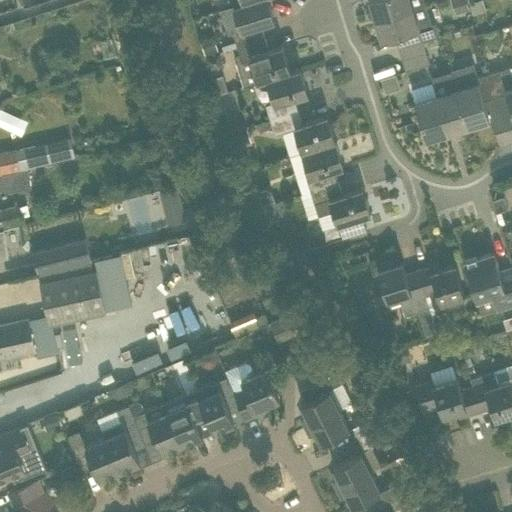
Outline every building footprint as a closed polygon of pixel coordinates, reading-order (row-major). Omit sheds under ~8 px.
[(264,4),(262,0),(249,0),(243,2),(234,5),(225,8),(237,46),(265,38),(261,25),(274,21),(268,3),(264,4)] [(369,0),(375,19),(426,4),(424,0),(369,0)] [(448,0),(449,12),(463,11),(462,0),(448,0)] [(432,24),(426,4),(375,19),(382,40),(395,36),(399,48),(424,41),(441,36),(437,23),(432,24)] [(237,46),(239,53),(234,55),(244,85),(267,78),(286,72),(283,65),(288,63),(282,45),(269,49),(265,38),(237,46)] [(399,48),(402,60),(427,52),(424,41),(399,48)] [(431,63),(427,52),(402,60),(406,71),(431,63)] [(511,75),(509,67),(489,74),(495,98),(507,94),(511,110),(511,75)] [(271,120),(298,111),(294,98),(303,96),(301,87),(305,86),(300,68),(286,72),(267,78),(275,101),(266,104),(271,120)] [(382,78),(384,83),(398,79),(396,74),(382,78)] [(484,101),(495,98),(489,74),(477,78),(479,82),(457,89),(469,126),(490,120),(484,101)] [(457,89),(437,95),(448,133),(469,126),(457,89)] [(448,133),(437,95),(415,102),(427,139),(448,133)] [(303,151),(335,141),(330,124),(325,125),(322,116),(302,123),(298,111),(271,120),(276,135),(296,128),(303,151)] [(235,133),(241,150),(253,146),(247,129),(235,133)] [(307,175),(312,191),(339,182),(335,170),(339,169),(336,160),(341,159),(335,141),(303,151),(310,174),(307,175)] [(39,164),(35,145),(16,149),(16,148),(0,151),(0,172),(36,165),(39,164)] [(4,192),(31,188),(29,171),(2,175),(2,177),(0,176),(0,227),(22,221),(18,205),(0,208),(0,191),(4,190),(4,192)] [(339,182),(312,191),(318,209),(332,204),(339,224),(343,222),(361,217),(371,214),(365,196),(360,197),(358,189),(342,194),(339,182)] [(164,203),(180,199),(177,187),(161,192),(164,203)] [(504,197),(493,200),(496,212),(508,209),(504,197)] [(280,201),(264,206),(268,219),(283,214),(280,201)] [(365,231),(361,217),(343,222),(347,237),(365,231)] [(148,258),(175,247),(171,237),(144,247),(148,258)] [(34,251),(39,274),(91,262),(86,239),(34,251)] [(511,275),(502,278),(494,252),(465,261),(476,298),(492,293),(497,308),(511,303),(511,275)] [(425,294),(417,270),(406,273),(403,262),(393,265),(392,261),(379,265),(380,269),(378,269),(388,300),(399,297),(405,315),(418,311),(422,322),(433,319),(425,294)] [(445,301),(465,295),(455,264),(432,271),(430,266),(417,270),(425,294),(429,293),(436,313),(448,309),(445,301)] [(96,267),(40,279),(50,323),(106,311),(96,267)] [(301,332),(293,313),(270,323),(278,342),(301,332)] [(0,357),(36,349),(29,319),(0,325),(0,357)] [(412,360),(407,344),(385,350),(389,366),(412,360)] [(172,363),(177,374),(188,369),(183,358),(172,363)] [(228,377),(237,401),(245,419),(266,411),(264,405),(280,398),(267,368),(254,373),(250,362),(246,362),(225,370),(228,377)] [(473,385),(481,410),(491,407),(495,418),(511,413),(511,378),(510,379),(506,366),(471,378),(473,385)] [(328,376),(333,388),(341,384),(335,373),(328,376)] [(228,377),(197,390),(200,398),(207,413),(206,414),(208,418),(214,432),(235,424),(227,405),(237,401),(228,377)] [(416,386),(424,410),(440,405),(443,416),(466,409),(468,414),(481,410),(473,385),(460,389),(457,378),(433,385),(431,381),(416,386)] [(340,408),(331,389),(302,404),(307,414),(301,418),(305,426),(340,408)] [(203,437),(197,423),(208,418),(206,414),(207,413),(200,398),(197,390),(165,403),(183,445),(203,437)] [(154,436),(162,454),(183,445),(165,403),(145,412),(140,400),(129,404),(143,440),(154,436)] [(97,418),(105,435),(120,472),(140,463),(132,445),(143,440),(129,404),(97,418)] [(340,408),(305,426),(310,436),(316,433),(322,443),(351,429),(340,408)] [(354,427),(359,439),(367,435),(362,423),(354,427)] [(0,478),(11,474),(14,481),(46,468),(28,424),(0,435),(0,448),(0,450),(0,449),(0,478)] [(105,435),(84,444),(82,438),(70,442),(80,466),(91,461),(99,480),(120,472),(105,435)] [(373,446),(367,435),(359,439),(365,450),(373,446)] [(332,480),(337,489),(372,471),(363,452),(333,466),(339,477),(332,480)] [(372,471),(337,489),(342,498),(348,495),(353,506),(382,491),(372,471)] [(44,511),(54,500),(43,492),(37,479),(9,491),(14,504),(25,511),(44,511)] [(393,485),(385,490),(391,501),(399,497),(393,485)] [(398,511),(405,508),(399,497),(391,501),(396,511),(398,511)] [(232,511),(233,511),(216,499),(206,511),(198,511),(193,508),(196,503),(195,503),(188,511),(232,511)]
